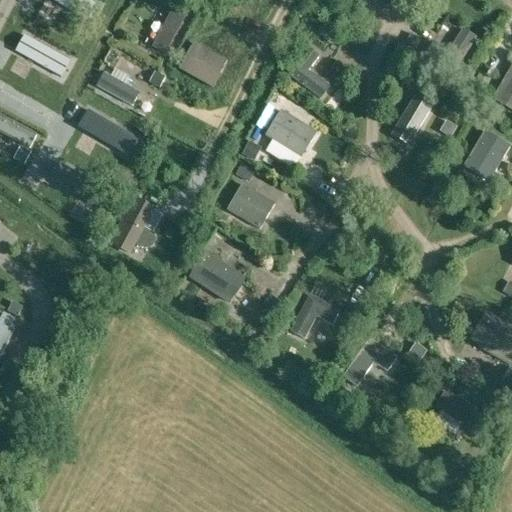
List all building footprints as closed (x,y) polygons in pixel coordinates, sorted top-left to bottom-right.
[(87,23),(96,7),(83,0),(52,0),(59,4),(58,6),(87,23)] [(186,16),(174,10),(153,49),(165,56),(186,16)] [(337,29),(327,22),(320,30),(330,38),(337,29)] [(415,33),(408,45),(416,50),(424,38),(415,33)] [(321,50),(328,41),(318,34),(311,43),(321,50)] [(427,59),(455,76),(477,42),(464,34),(450,56),(435,46),(427,59)] [(69,63),(24,38),(16,51),(32,60),(30,63),(60,79),(69,63)] [(227,63),(193,44),(178,70),(212,89),(227,63)] [(288,79),(321,103),(330,91),(309,76),(320,61),(308,52),(288,79)] [(138,93),(101,73),(94,87),(131,107),(138,93)] [(155,74),(149,84),(159,90),(165,79),(155,74)] [(472,88),(482,94),(490,80),(480,74),(472,88)] [(511,74),(496,103),(511,112),(511,74)] [(417,93),(391,137),(409,147),(435,104),(417,93)] [(349,117),(357,112),(346,97),(338,102),(349,117)] [(257,125),(266,130),(275,115),(267,109),(257,125)] [(88,113),(79,128),(98,138),(97,140),(127,158),(136,141),(88,113)] [(267,141),(301,162),(316,137),(282,116),(267,141)] [(0,132),(30,149),(36,136),(0,117),(0,132)] [(457,130),(449,125),(444,133),(452,138),(457,130)] [(466,171),(491,185),(511,151),(487,136),(466,171)] [(248,144),(242,156),(253,162),(260,149),(248,144)] [(19,151),(15,160),(24,165),(28,156),(19,151)] [(105,191),(54,162),(45,178),(73,195),(73,196),(95,209),(105,191)] [(237,177),(247,183),(253,173),(243,167),(237,177)] [(229,216),(261,234),(275,209),(244,191),(229,216)] [(145,251),(153,248),(156,242),(153,234),(145,230),(156,209),(138,200),(131,213),(127,211),(110,244),(131,255),(136,246),(145,251)] [(191,283),(231,309),(246,285),(206,259),(191,283)] [(292,301),(301,287),(292,281),(282,295),(292,301)] [(253,319),(266,302),(249,289),(236,306),(253,319)] [(260,312),(272,319),(281,306),(269,298),(260,312)] [(293,338),(306,345),(318,322),(334,330),(341,317),(312,302),(293,338)] [(17,317),(21,308),(13,304),(8,313),(17,317)] [(343,317),(352,322),(358,311),(349,306),(343,317)] [(0,322),(0,358),(18,323),(4,316),(0,322)] [(474,345),(504,362),(506,358),(511,356),(511,332),(489,319),(474,345)] [(369,340),(342,379),(355,389),(373,364),(386,374),(396,360),(369,340)] [(473,363),(467,374),(479,381),(485,370),(473,363)] [(442,411),(434,425),(455,437),(463,423),(466,425),(474,411),(446,395),(438,409),(442,411)] [(494,420),(487,416),(481,427),(489,431),(494,420)]
